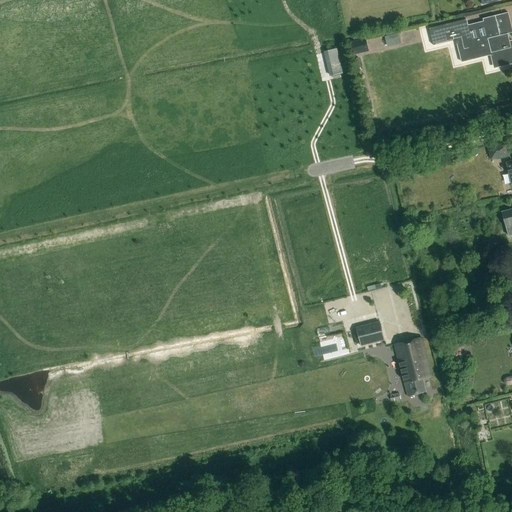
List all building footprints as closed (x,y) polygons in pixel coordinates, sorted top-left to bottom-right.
[(494,69),(511,64),(511,41),(509,42),(508,34),(506,35),(504,29),(511,27),(507,14),(508,13),(483,19),(484,22),(468,26),(467,20),(430,29),(434,45),(456,39),(462,62),(472,59),(472,61),(472,59),(491,55),(494,69)] [(399,34),(385,37),(387,47),(401,44),(399,34)] [(366,39),(350,42),(353,55),(369,51),(366,39)] [(325,51),(328,63),(339,60),(336,49),(325,51)] [(377,129),(372,136),(378,140),(383,133),(377,129)] [(487,145),(490,160),(510,156),(507,142),(487,145)] [(142,197),(144,217),(157,216),(155,196),(142,197)] [(511,209),(502,213),(508,236),(511,235),(511,209)] [(447,315),(450,328),(462,325),(459,312),(447,315)] [(361,347),(385,341),(380,322),(356,329),(361,347)] [(421,338),(395,345),(402,374),(406,389),(408,397),(426,393),(422,380),(431,377),(421,338)]
